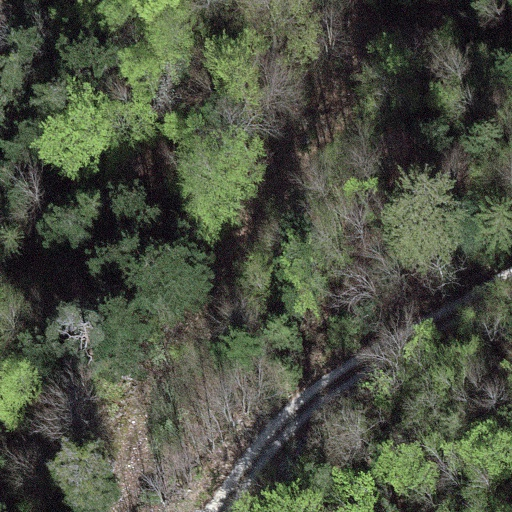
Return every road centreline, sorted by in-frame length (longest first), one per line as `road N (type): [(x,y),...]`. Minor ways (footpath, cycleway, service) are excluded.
road 1 (track): [(467,0),(288,184),(208,298),(154,388),(110,511)]
road 2 (track): [(205,511),(234,467),(315,395),(511,285)]
